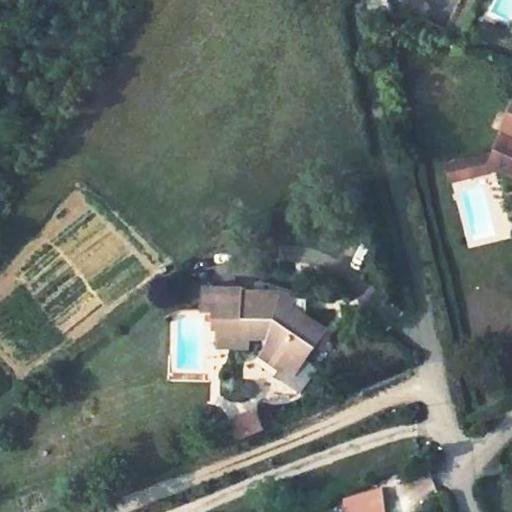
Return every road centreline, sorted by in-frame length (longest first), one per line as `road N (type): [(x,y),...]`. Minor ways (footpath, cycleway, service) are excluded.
road 1 (residential): [(443,372),(86,511)]
road 2 (track): [(365,0),(429,317)]
road 3 (residential): [(455,422),(398,428),(179,511)]
